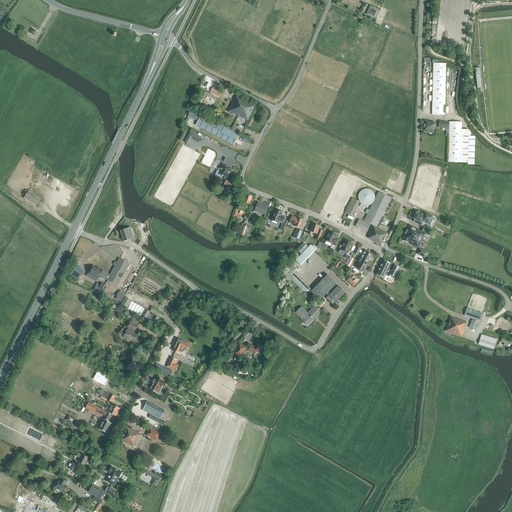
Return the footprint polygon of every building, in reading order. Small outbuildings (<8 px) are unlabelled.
[(375,18),(378,8),(369,5),(366,15),(375,18)] [(445,115),(446,64),(433,63),(432,114),(445,115)] [(219,96),(221,91),(213,87),(210,92),(219,96)] [(233,101),(228,111),(247,121),(255,106),(237,97),(234,101),(233,101)] [(234,145),(239,135),(201,114),(196,125),(234,145)] [(423,131),(433,133),(435,123),(425,121),(423,131)] [(447,128),(445,136),(449,136),(448,162),(460,163),(467,163),(467,164),(474,165),(475,136),(468,136),(468,130),(462,130),(462,123),(449,122),(449,123),(448,123),(447,128)] [(188,144),(191,138),(198,142),(200,138),(195,135),(197,132),(192,129),(190,132),(188,136),(184,142),(188,144)] [(217,170),(215,176),(221,179),(222,176),(227,178),(232,168),(223,164),(220,171),(217,170)] [(36,205),(40,199),(28,191),(24,198),(36,205)] [(377,228),(391,198),(378,192),(364,221),(377,228)] [(243,202),(243,203),(244,204),(243,206),(245,206),(244,207),(248,208),(249,204),(252,197),(246,194),(243,202)] [(353,216),(360,202),(352,198),(345,212),(353,216)] [(258,202),(254,211),(265,215),(268,207),(258,202)] [(234,215),(237,216),(238,213),(242,214),(244,210),(237,207),(235,212),(236,212),(234,215)] [(282,213),(275,210),(271,220),(278,223),(278,222),(282,224),(285,218),(281,216),(282,213)] [(414,221),(421,225),(423,221),(428,224),(432,216),(427,213),(426,215),(417,210),(413,219),(415,220),(414,221)] [(295,217),(292,216),(289,222),(295,225),(294,226),(299,228),(303,220),(298,218),(297,219),(295,218),(295,217)] [(386,226),(389,221),(383,218),(380,223),(386,226)] [(367,232),(370,225),(359,219),(355,227),(367,232)] [(320,227),(312,224),(309,231),(316,234),(314,239),(319,241),(323,231),(319,229),(320,227)] [(412,235),(422,240),(425,234),(429,236),(431,232),(424,228),(422,232),(410,225),(407,230),(413,233),(412,235)] [(371,240),(371,241),(381,246),(387,234),(373,227),(367,238),(371,240)] [(127,229),(120,231),(124,242),(131,239),(129,233),(132,232),(130,228),(127,229)] [(303,231),(296,229),(293,237),(300,240),(303,231)] [(407,230),(402,240),(418,248),(422,240),(412,235),(413,233),(407,230)] [(332,244),(330,248),(334,250),(339,240),(336,238),(337,235),(330,231),(325,240),(332,244)] [(345,240),(340,250),(347,253),(344,258),(349,260),(350,257),(352,255),(353,253),(349,251),(353,244),(345,240)] [(300,245),(296,249),(300,253),(304,249),(300,245)] [(296,261),(300,265),(317,248),(316,248),(312,246),(311,246),(296,261)] [(428,253),(420,249),(417,254),(425,258),(428,253)] [(361,257),(370,262),(373,256),(364,251),(364,252),(362,251),(361,253),(363,254),(361,257)] [(370,261),(370,262),(361,257),(359,262),(368,266),(367,266),(370,261)] [(120,259),(110,275),(107,280),(117,286),(129,264),(120,259)] [(397,274),(400,275),(402,270),(400,268),(383,260),(376,274),(384,278),(385,274),(388,276),(389,274),(395,277),(397,274)] [(356,268),(364,272),(368,266),(359,262),(356,268)] [(79,279),(84,270),(76,265),(71,275),(79,279)] [(335,302),(336,302),(345,293),(338,286),(337,287),(335,285),(337,283),(327,275),(312,291),(293,273),(293,272),(297,269),(292,265),(287,270),(286,275),(303,291),(311,292),(320,301),(326,294),(328,296),(326,298),(333,305),(335,302)] [(332,270),(338,276),(340,274),(336,270),(337,269),(335,266),(332,270)] [(92,267),(89,274),(97,278),(102,271),(98,269),(98,270),(92,267)] [(110,275),(102,271),(97,278),(100,280),(101,277),(107,280),(110,275)] [(347,280),(353,286),(359,280),(352,273),(349,276),(350,277),(347,280)] [(121,302),(125,295),(119,292),(115,300),(121,302)] [(131,301),(125,298),(121,304),(127,308),(131,301)] [(127,311),(118,306),(115,311),(124,316),(127,311)] [(312,319),(313,320),(321,312),(314,306),(307,313),(301,307),(296,313),(302,319),(302,320),(307,325),(312,319)] [(467,308),(464,316),(480,321),(482,313),(467,308)] [(149,319),(149,320),(155,324),(159,318),(152,314),(152,315),(149,314),(150,312),(145,310),(141,317),(145,319),(146,318),(149,319)] [(450,316),(449,322),(445,331),(446,331),(446,332),(449,333),(449,332),(461,336),(462,332),(463,333),(467,322),(450,316)] [(475,330),(478,322),(472,320),(469,328),(475,330)] [(127,330),(126,330),(123,337),(134,343),(138,335),(133,333),(134,331),(135,331),(138,326),(130,322),(127,327),(128,328),(127,330)] [(481,334),(478,345),(494,349),(497,339),(481,334)] [(176,343),(173,351),(179,354),(180,352),(182,352),(184,351),(185,350),(187,351),(190,344),(182,341),(180,340),(178,341),(177,343),(176,343)] [(243,345),(239,342),(233,354),(240,358),(246,348),(242,346),(243,345)] [(255,347),(251,345),(248,350),(254,353),(258,355),(263,346),(257,343),(255,347)] [(171,358),(170,360),(166,367),(176,371),(178,366),(175,364),(176,360),(171,358)] [(163,372),(171,376),(173,370),(166,367),(163,372)] [(157,377),(151,386),(150,389),(156,393),(160,387),(163,388),(167,382),(157,377)] [(98,395),(112,402),(115,397),(101,389),(98,395)] [(142,410),(161,420),(165,411),(147,401),(142,410)] [(111,415),(88,403),(85,408),(102,417),(102,415),(105,417),(104,419),(105,420),(104,420),(99,429),(106,433),(111,424),(107,421),(108,421),(111,415)] [(120,409),(112,405),(108,412),(116,416),(120,409)] [(165,434),(161,432),(161,433),(149,427),(147,431),(148,431),(146,435),(156,441),(157,439),(159,437),(161,438),(162,439),(163,437),(165,434)] [(127,428),(121,441),(134,447),(139,438),(138,437),(140,434),(127,428)] [(80,458),(78,462),(85,465),(88,457),(82,454),(82,455),(77,453),(76,456),(80,458)] [(70,463),(68,466),(70,467),(69,469),(74,471),(77,465),(72,462),(71,464),(70,463)] [(109,472),(110,473),(106,481),(115,486),(119,478),(122,472),(112,467),(109,472)] [(59,481),(55,487),(63,493),(67,487),(65,485),(68,481),(62,477),(59,482),(59,481)] [(101,492),(92,486),(88,492),(94,496),(93,499),(100,504),(102,500),(100,498),(103,492),(101,491),(101,492)] [(108,487),(105,492),(113,496),(115,491),(108,487)] [(93,511),(97,511),(102,505),(99,503),(93,511)]
